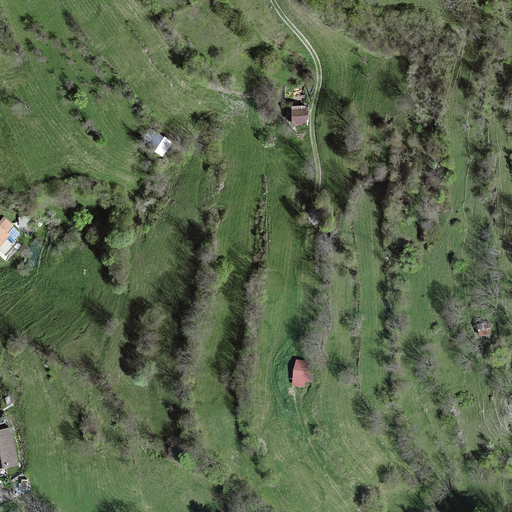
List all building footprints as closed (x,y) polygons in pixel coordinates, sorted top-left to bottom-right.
[(306,108),(288,107),(287,125),(305,126),(306,108)] [(171,142),(148,127),(138,143),(161,158),(171,142)] [(31,216),(19,217),(20,228),(32,226),(31,216)] [(0,259),(5,264),(20,246),(13,240),(20,233),(3,219),(0,222),(0,259)] [(310,366),(294,363),(290,386),(307,389),(310,366)] [(12,427),(0,428),(0,469),(19,466),(12,427)]
